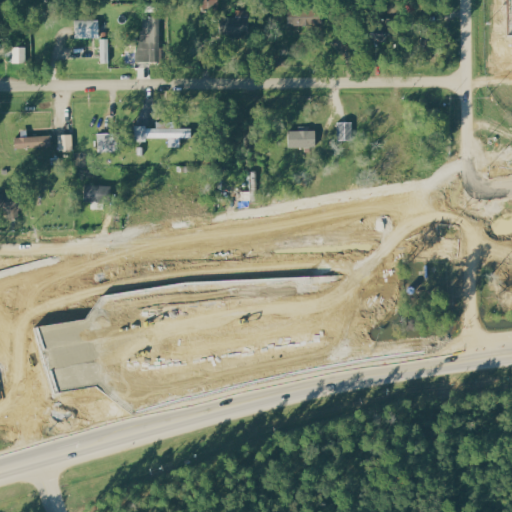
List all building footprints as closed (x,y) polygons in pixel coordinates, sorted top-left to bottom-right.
[(322,26),(321,8),(288,10),(288,28),(322,26)] [(161,47),(160,15),(141,16),(142,47),(161,47)] [(75,39),(100,39),(100,20),(75,21),(75,39)] [(365,28),(370,43),(387,38),(382,23),(365,28)] [(101,64),(110,63),(109,39),(101,39),(101,64)] [(134,126),(134,142),(146,142),(146,138),(169,138),(168,148),(181,148),(181,138),(192,138),(193,129),(175,129),(175,122),(157,122),(157,127),(134,126)] [(353,140),(353,122),(337,122),(338,140),(353,140)] [(288,131),(288,148),(316,148),(315,130),(288,131)] [(98,151),(112,151),(111,133),(98,134),(98,151)] [(59,151),(74,150),(73,134),(58,135),(59,151)] [(50,136),(20,137),(20,148),(51,147),(50,136)] [(20,193),(0,193),(0,210),(7,211),(8,218),(21,218),(20,193)]
